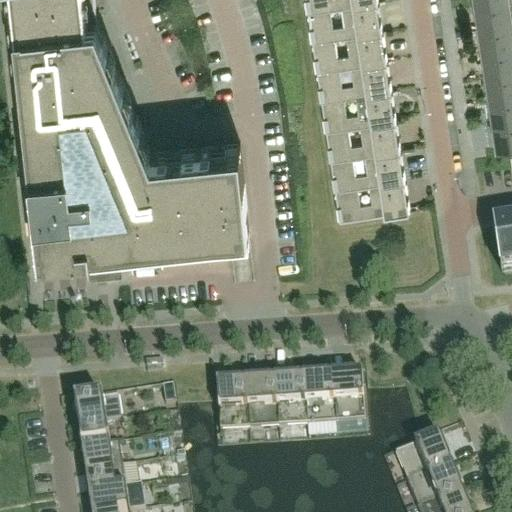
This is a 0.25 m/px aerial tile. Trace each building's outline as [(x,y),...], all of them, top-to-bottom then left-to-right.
[(98,20),(95,0),(8,0),(11,28),(15,27),(19,62),(20,62),(21,71),(26,70),(27,79),(22,85),(25,113),(31,113),(32,122),(27,128),(30,156),(36,156),(37,165),(32,171),(35,199),(40,199),(41,208),(36,214),(39,242),(45,242),(46,251),(41,257),(42,263),(42,272),(80,268),(81,272),(93,271),(94,277),(96,277),(95,274),(107,273),(107,276),(123,274),(120,247),(250,233),(248,209),(247,209),(247,208),(245,187),(241,143),(152,153),(101,28),(98,20)] [(377,0),(306,0),(308,12),(377,1),(377,0)] [(511,20),(509,5),(511,4),(511,0),(506,0),(476,5),(480,28),(511,23),(511,20)] [(377,1),(308,12),(313,42),(382,31),(377,1)] [(511,19),(511,20),(511,23),(480,28),(483,52),(511,47),(511,19)] [(382,31),(313,42),(317,71),(386,61),(382,31)] [(511,47),(483,52),(487,76),(511,71),(511,47)] [(386,61),(317,71),(322,101),(391,90),(386,61)] [(511,71),(487,76),(491,99),(511,96),(511,71)] [(391,90),(322,101),(326,131),(395,120),(391,90)] [(511,96),(491,99),(494,123),(511,120),(511,96)] [(395,120),(326,131),(331,160),(400,150),(395,120)] [(511,120),(494,123),(498,147),(498,148),(510,146),(511,145),(511,120)] [(400,150),(331,160),(335,190),(405,179),(400,150)] [(405,179),(335,190),(340,220),(409,210),(405,179)] [(511,226),(494,229),(501,275),(511,273),(511,226)] [(363,377),(333,379),(336,426),(337,438),(367,436),(366,424),(363,377)] [(333,379),(304,381),(308,428),(309,440),(337,438),(336,426),(333,379)] [(304,381),(276,383),(279,430),(308,428),(304,381)] [(276,383),(247,385),(250,432),(279,430),(276,383)] [(247,385),(217,387),(221,434),(250,432),(247,385)] [(176,404),(174,386),(163,387),(166,405),(176,404)] [(106,423),(103,400),(75,404),(79,428),(106,423)] [(110,445),(106,423),(79,428),(82,450),(119,445),(119,444),(110,445)] [(451,466),(440,439),(397,456),(408,484),(451,466)] [(123,467),(119,445),(82,450),(86,473),(123,467)] [(462,493),(451,466),(408,484),(419,510),(462,493)] [(126,490),(123,467),(86,473),(89,495),(126,490)] [(129,511),(126,490),(89,495),(91,511),(129,511)] [(470,511),(462,493),(419,510),(419,511),(470,511)]
